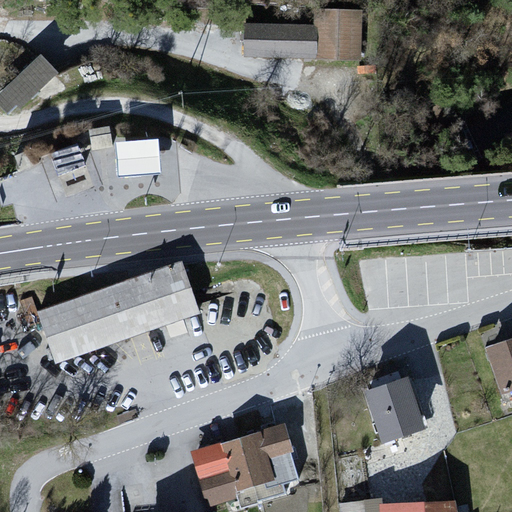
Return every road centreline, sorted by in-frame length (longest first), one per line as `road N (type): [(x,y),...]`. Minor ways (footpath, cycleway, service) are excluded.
road 1 (residential): [(36,511),(25,486),(338,377)]
road 2 (primary): [(286,221),(0,257)]
road 3 (primary): [(511,201),(286,221)]
road 4 (residential): [(338,377),(511,317)]
road 5 (residential): [(338,377),(286,221)]
